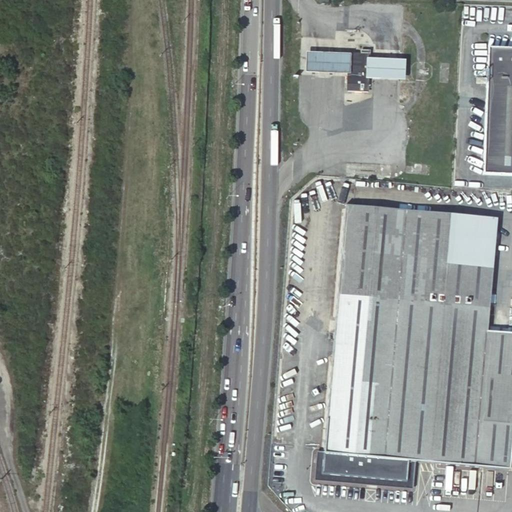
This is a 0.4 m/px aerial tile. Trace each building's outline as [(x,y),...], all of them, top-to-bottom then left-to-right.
[(511,175),(511,48),(488,48),(483,174),(511,175)] [(359,54),(348,53),(347,73),(347,84),(367,85),(367,74),(368,54),(368,51),(359,50),(359,54)] [(323,73),(347,73),(348,53),(323,52),(304,52),(304,72),(323,73)] [(368,54),(367,74),(385,74),(404,75),(404,55),(385,54),(368,54)] [(511,334),(486,332),(496,216),(345,203),(323,455),(316,455),(314,481),(411,489),(413,462),(509,470),(511,433),(511,334)]
